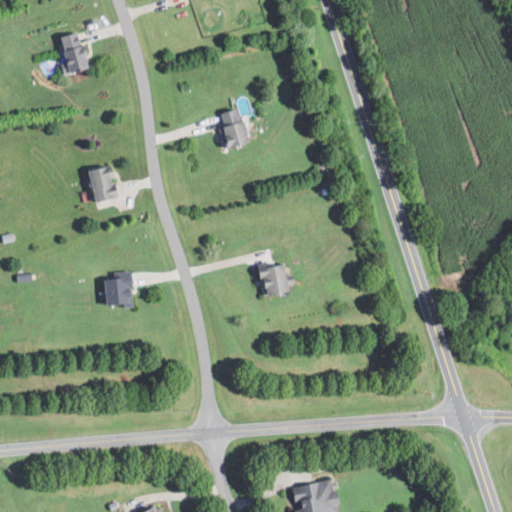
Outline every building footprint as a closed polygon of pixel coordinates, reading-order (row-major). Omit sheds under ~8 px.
[(81,44),(78,45),(75,32),(52,36),(59,72),(86,67),(81,44)] [(214,126),(217,147),(240,144),(236,109),(217,111),(219,126),(214,126)] [(116,197),(113,181),(110,182),(107,165),(80,170),(85,202),(116,197)] [(280,285),(288,285),(288,275),(279,275),(279,266),(253,267),(254,294),(280,293),(280,285)] [(97,306),(129,304),(127,271),(108,272),(109,279),(96,280),(97,306)] [(286,484),(290,508),(287,508),(287,511),(331,511),(333,511),(328,478),(286,484)]
